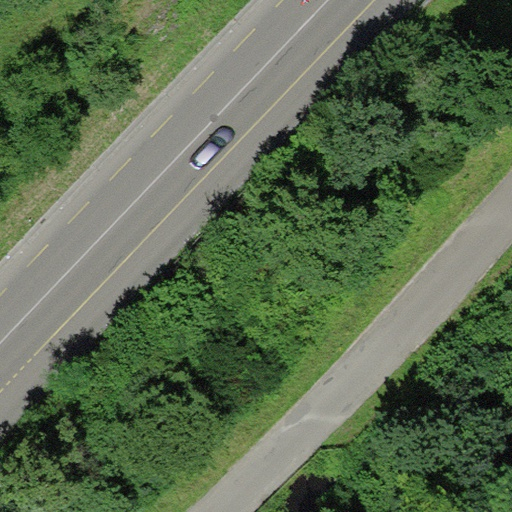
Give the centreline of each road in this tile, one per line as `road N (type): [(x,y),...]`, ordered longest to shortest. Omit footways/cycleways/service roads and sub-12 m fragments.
road 1 (secondary): [(0,341),(326,0)]
road 2 (unclassified): [(210,511),(511,199)]
